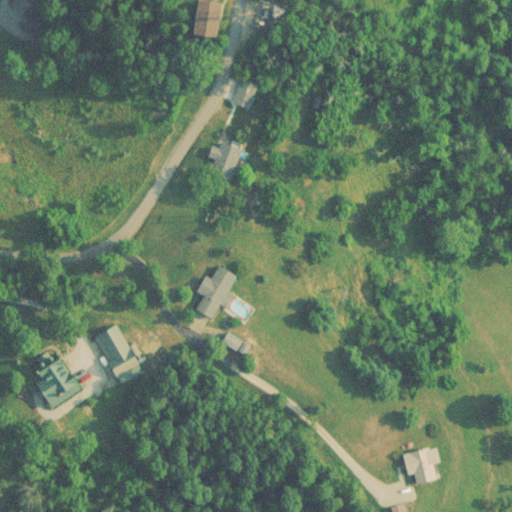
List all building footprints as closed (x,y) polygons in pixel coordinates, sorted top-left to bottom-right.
[(220,38),(225,1),(214,0),(201,0),(198,35),(220,38)] [(43,12),(24,8),(19,31),(38,35),(43,12)] [(233,104),(253,109),(260,82),(241,77),(233,104)] [(211,157),(216,159),(212,172),(234,178),(243,147),(216,140),(211,157)] [(241,276),(222,265),(197,309),(217,319),(241,276)] [(144,374),(123,326),(100,336),(121,384),(144,374)] [(55,407),(84,391),(62,351),(33,367),(55,407)] [(409,476),(416,474),(418,485),(442,480),(439,464),(445,463),(442,447),(404,454),(409,476)]
